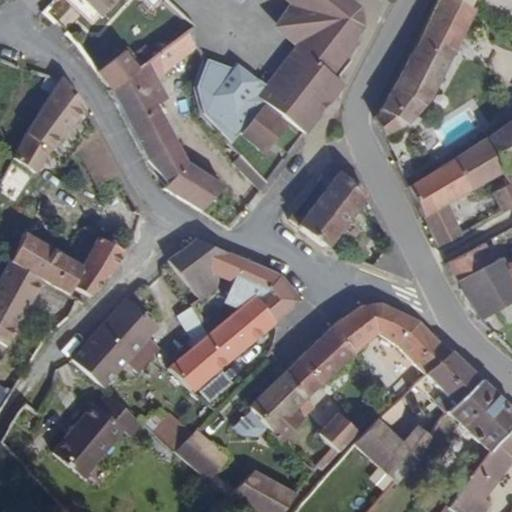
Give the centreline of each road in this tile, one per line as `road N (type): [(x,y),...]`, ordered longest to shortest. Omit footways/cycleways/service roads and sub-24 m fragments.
road 1 (tertiary): [(445,306),(360,125),(415,0)]
road 2 (residential): [(445,306),(360,288),(258,239),(224,240),(171,212)]
road 3 (residential): [(171,212),(150,195),(70,61),(0,31)]
road 4 (residential): [(171,212),(34,377)]
